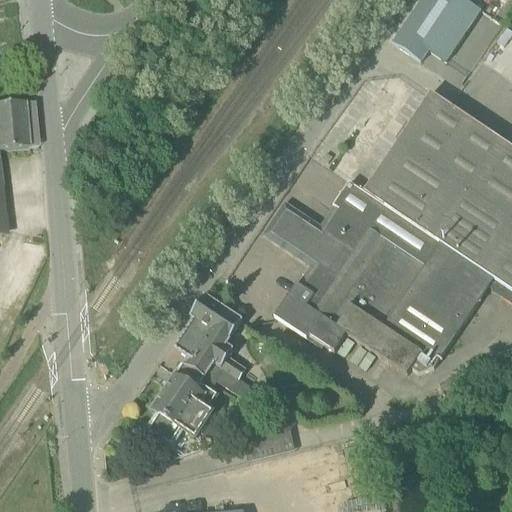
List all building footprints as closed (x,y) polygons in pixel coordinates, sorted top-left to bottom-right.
[(421,66),(429,54),(446,67),(462,43),(470,32),(481,14),(459,0),(423,0),(392,47),(421,66)] [(163,37),(154,31),(152,30),(142,45),(152,52),(163,37)] [(511,151),(431,97),(364,196),(494,284),(490,290),(494,296),(511,307),(511,151)] [(0,179),(0,153),(29,151),(39,150),(35,105),(24,106),(0,109),(0,239),(1,240),(0,230),(0,190),(1,190),(0,179)] [(297,289),(275,322),(307,344),(309,341),(335,357),(347,339),(407,379),(411,373),(420,379),(435,373),(490,290),(494,284),(364,196),(349,186),(333,210),(321,230),(285,206),(263,239),(310,271),(297,289)] [(214,390),(216,385),(243,403),(251,391),(239,384),(245,374),(228,362),(234,354),(226,349),(242,324),(217,307),(216,305),(205,298),(190,321),(193,323),(174,352),(188,361),(183,369),(203,383),(214,390)] [(511,372),(511,368),(504,354),(469,373),(479,391),(511,372)] [(183,369),(176,379),(153,414),(159,418),(149,434),(171,449),(182,433),(195,442),(212,418),(206,414),(215,400),(200,390),(203,383),(183,369)] [(241,438),(263,440),(265,421),(243,418),(241,438)]
